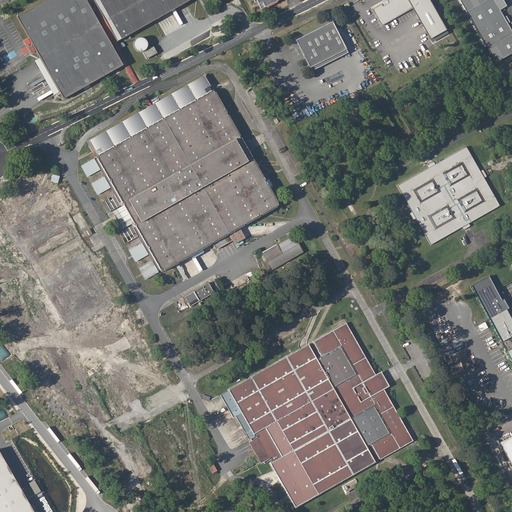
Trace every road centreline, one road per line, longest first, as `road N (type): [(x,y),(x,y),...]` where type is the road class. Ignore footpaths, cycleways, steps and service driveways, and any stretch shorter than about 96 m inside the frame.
road 1 (tertiary): [(314,0),(1,152)]
road 2 (unclassified): [(0,373),(88,486),(97,511)]
